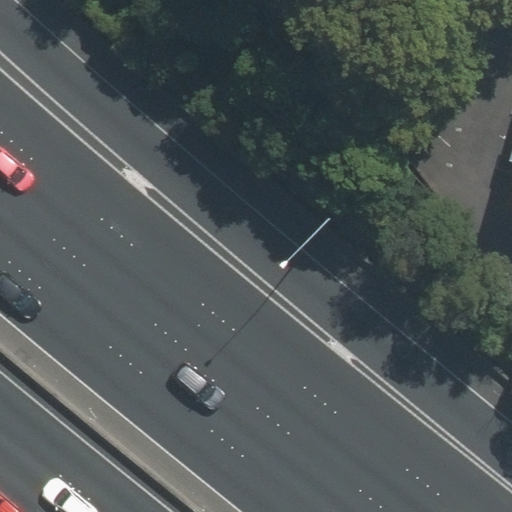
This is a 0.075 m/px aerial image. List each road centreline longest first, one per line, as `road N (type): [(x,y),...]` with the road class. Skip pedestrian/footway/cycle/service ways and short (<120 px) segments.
road 1 (motorway): [(0,5),(337,307),(508,511)]
road 2 (motorway): [(0,251),(316,511)]
road 3 (motorway): [(112,511),(0,420)]
